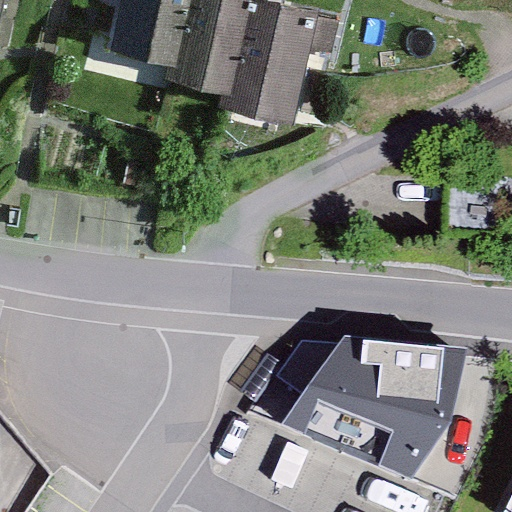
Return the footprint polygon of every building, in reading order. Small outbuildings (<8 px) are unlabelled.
[(121,0),(111,44),(177,59),(190,0),(121,0)] [(190,0),(177,59),(173,73),(233,87),(253,0),(190,0)] [(290,0),(253,0),(233,87),(230,102),(295,117),(312,47),(334,52),(342,19),(318,14),(319,7),(290,0)] [(507,180),(451,176),(446,238),(502,242),(507,180)] [(468,360),(343,343),(283,434),(412,492),(452,436),(468,360)] [(511,511),(511,493),(503,511),(511,511)]
